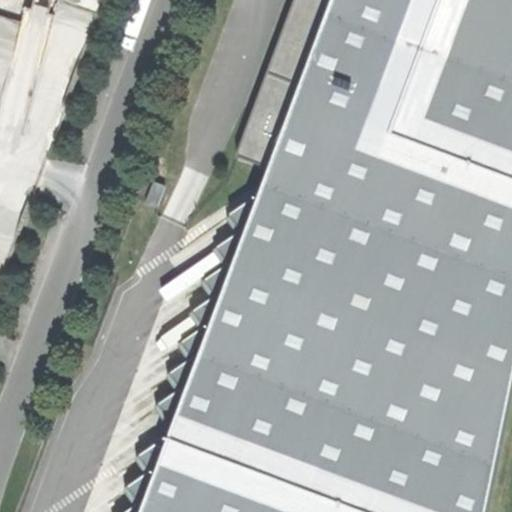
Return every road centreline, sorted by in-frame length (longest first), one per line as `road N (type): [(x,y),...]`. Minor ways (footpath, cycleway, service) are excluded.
road 1 (unknown): [(99,511),(277,0)]
road 2 (unclassified): [(0,463),(168,0)]
